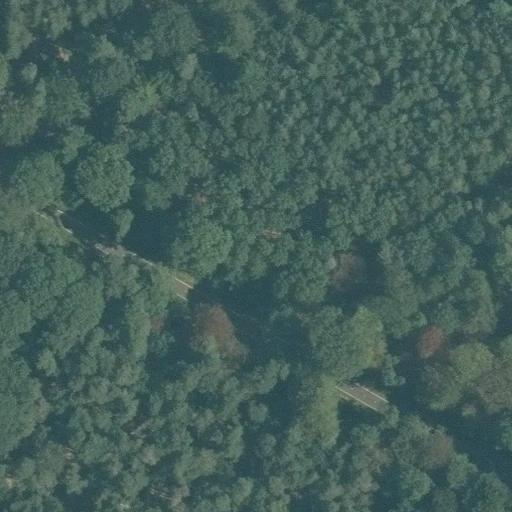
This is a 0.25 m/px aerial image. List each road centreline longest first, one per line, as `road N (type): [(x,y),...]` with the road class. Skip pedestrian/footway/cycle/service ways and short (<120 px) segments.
road 1 (unclassified): [(511,481),(0,184)]
road 2 (track): [(268,0),(6,157),(0,168)]
